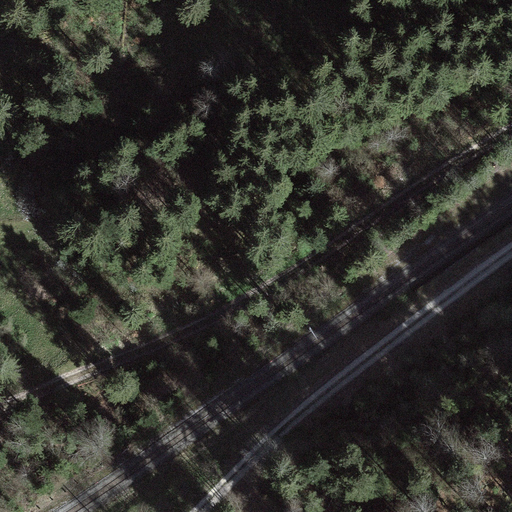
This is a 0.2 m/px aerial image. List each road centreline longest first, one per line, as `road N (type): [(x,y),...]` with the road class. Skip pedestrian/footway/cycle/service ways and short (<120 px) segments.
road 1 (track): [(511,142),(202,327),(0,415)]
road 2 (track): [(511,261),(322,398),(219,511)]
